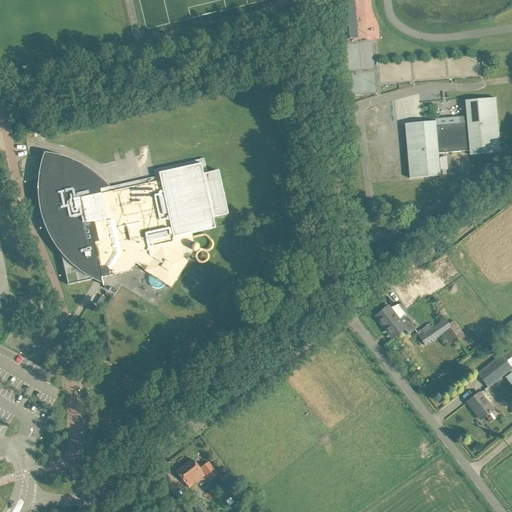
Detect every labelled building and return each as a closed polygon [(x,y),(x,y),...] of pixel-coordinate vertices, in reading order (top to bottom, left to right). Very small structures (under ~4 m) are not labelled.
[(354,0),(337,0),(341,40),(357,39),(354,0)] [(436,126),(435,121),(405,124),(409,179),(440,176),(438,154),(469,151),(469,155),(500,153),(495,98),(465,101),(466,117),(459,118),(459,124),(436,126)] [(40,181),(39,188),(39,195),(40,201),(41,208),(43,215),(45,221),(45,222),(46,225),(48,230),(51,236),(55,242),(57,245),(60,249),(61,254),(68,285),(87,281),(88,280),(89,280),(93,279),(94,279),(92,274),(91,269),(92,268),(98,267),(100,273),(100,274),(102,284),(103,284),(102,277),(112,275),(125,272),(131,271),(136,264),(145,270),(144,271),(150,275),(149,276),(149,278),(149,280),(149,282),(150,284),(151,285),(152,287),(154,288),(155,288),(157,289),(159,288),(161,288),(163,287),(164,286),(165,284),(171,288),(174,283),(189,261),(187,260),(193,252),(193,251),(195,251),(196,251),(197,251),(198,250),(199,249),(199,247),(198,246),(197,244),(196,244),(194,244),(192,233),(215,228),(213,217),(228,214),(218,171),(207,173),(203,174),(201,164),(159,173),(160,179),(161,180),(156,181),(142,184),(108,192),(108,191),(107,188),(108,187),(107,186),(106,185),(105,184),(103,182),(102,181),(100,180),(98,178),(96,176),(93,173),(87,170),(81,166),(75,163),(70,161),(66,159),(61,158),(58,157),(55,156),(52,155),(49,155),(45,154),(44,154),(44,155),(45,155),(43,161),(41,168),(40,175),(40,181)] [(423,275),(402,291),(410,302),(416,298),(420,302),(429,295),(425,290),(431,286),(423,275)] [(99,299),(96,304),(102,308),(108,299),(102,295),(99,299)] [(388,306),(374,317),(379,323),(380,323),(396,342),(409,332),(388,306)] [(421,330),(417,333),(419,336),(418,337),(425,347),(442,335),(449,344),(458,339),(451,329),(444,319),(423,333),(421,330)] [(11,332),(6,343),(30,353),(34,342),(11,332)] [(179,377),(178,368),(182,368),(181,358),(185,358),(183,346),(175,347),(176,356),(172,357),(173,366),(169,366),(171,378),(179,377)] [(511,347),(477,376),(486,388),(511,367),(511,347)] [(481,420),(489,414),(493,410),(480,393),(467,403),(468,403),(469,402),(477,412),(475,413),(481,420)] [(200,470),(193,460),(177,472),(189,488),(205,476),(203,474),(204,473),(210,480),(218,474),(208,462),(201,468),(201,469),(200,470)] [(224,471),(219,475),(224,482),(226,480),(229,478),(224,471)] [(206,511),(196,497),(189,502),(196,511),(206,511)]
